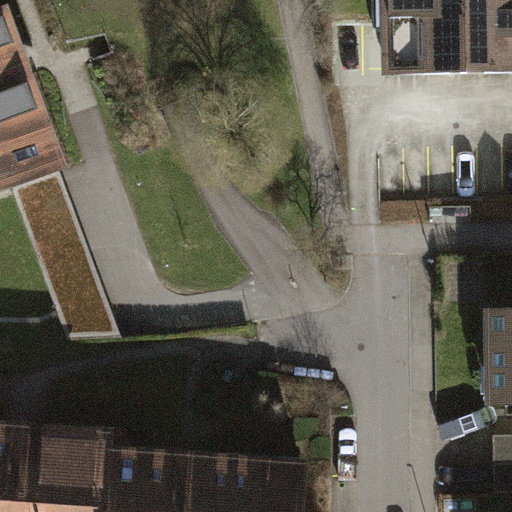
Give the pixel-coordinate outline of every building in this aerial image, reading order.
[(511,0),(386,0),(387,75),(511,74),(511,0)] [(0,196),(14,191),(61,174),(4,20),(0,21),(0,196)] [(123,335),(61,174),(14,191),(70,339),(123,335)] [(511,324),(492,325),(492,412),(511,412),(511,324)] [(0,511),(118,511),(122,458),(124,440),(0,431),(0,511)] [(511,439),(496,440),(496,498),(511,497),(511,439)] [(300,511),(304,471),(122,458),(118,511),(300,511)]
